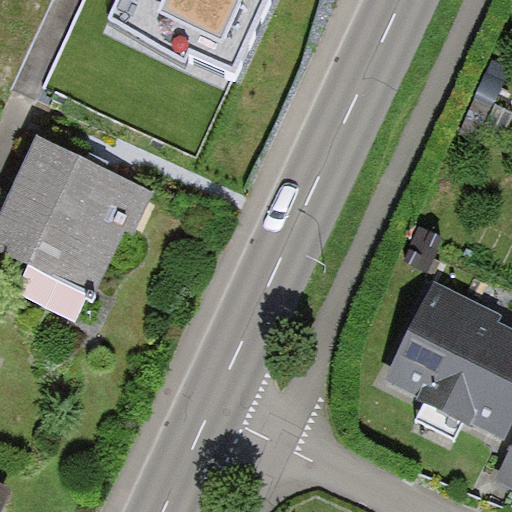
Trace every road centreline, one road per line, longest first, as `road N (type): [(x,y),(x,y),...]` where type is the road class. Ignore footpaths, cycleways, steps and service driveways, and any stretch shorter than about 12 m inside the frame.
road 1 (secondary): [(402,0),(212,405)]
road 2 (residential): [(424,511),(212,405)]
